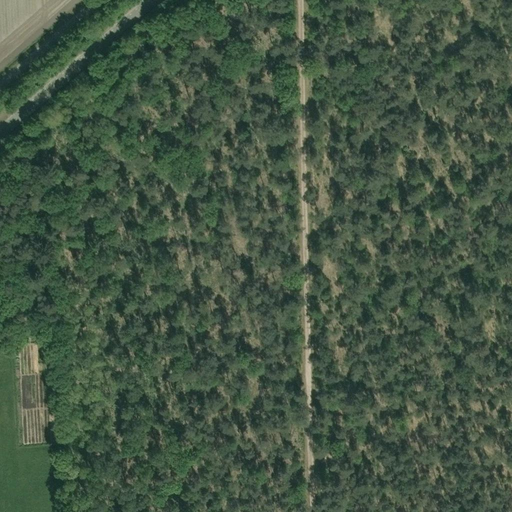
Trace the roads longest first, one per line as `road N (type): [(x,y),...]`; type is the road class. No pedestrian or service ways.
road 1 (track): [(314,511),(301,0)]
road 2 (tertiary): [(0,132),(151,0)]
